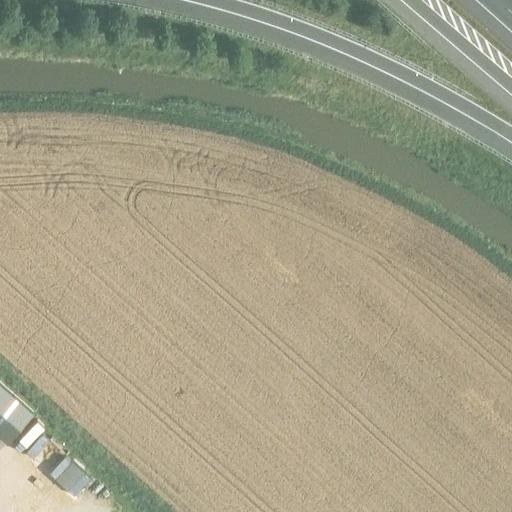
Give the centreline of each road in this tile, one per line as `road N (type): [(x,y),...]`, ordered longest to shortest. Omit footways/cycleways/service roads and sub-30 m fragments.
road 1 (motorway): [(220,0),(377,59),(511,138)]
road 2 (motorway): [(415,0),(511,85)]
